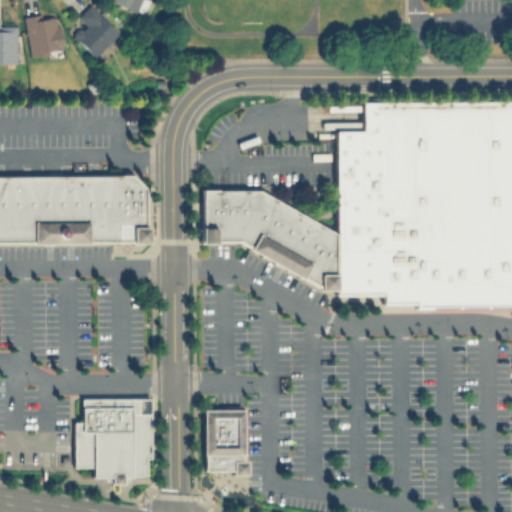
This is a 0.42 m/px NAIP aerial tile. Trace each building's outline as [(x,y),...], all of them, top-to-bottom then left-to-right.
[(140,13),(144,0),(109,0),(109,1),(140,13)] [(82,24),(71,35),(91,56),(116,32),(88,3),(74,16),(82,24)] [(21,16),(27,54),(60,49),(55,11),(21,16)] [(13,24),(0,24),(0,62),(13,62),(13,24)] [(332,295),(379,295),(379,303),(411,303),(411,307),(427,307),(427,310),(511,309),(511,100),(358,101),(358,129),(331,130),(332,232),(332,290),(332,295)] [(0,174),(129,174),(142,188),(142,225),(145,225),(145,242),(129,242),(129,241),(0,241),(0,174)] [(332,232),(332,290),(317,290),(317,287),(236,241),(213,241),(213,243),(197,243),(197,226),(199,226),(198,189),(256,189),(332,232)] [(143,474),(143,457),(148,457),(148,397),(78,397),(78,421),(71,421),(71,466),(89,466),(89,476),(108,476),(108,483),(120,483),(120,476),(129,476),(129,474),(143,474)] [(200,470),(200,408),(240,408),(240,459),(244,459),(244,473),(229,473),(229,470),(200,470)]
